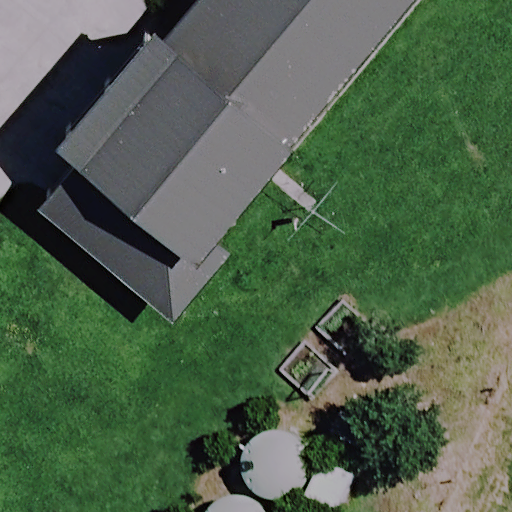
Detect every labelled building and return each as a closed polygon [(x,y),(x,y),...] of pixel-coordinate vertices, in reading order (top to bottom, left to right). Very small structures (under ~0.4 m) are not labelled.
[(418,0),(196,0),(75,156),(212,263),(418,0)] [(0,77),(13,46),(0,40),(0,77)] [(278,222),(227,284),(286,332),(337,270),(278,222)] [(235,480),(283,511),(316,511),(350,460),(279,413),(235,480)] [(283,511),(235,480),(214,511),(283,511)]
